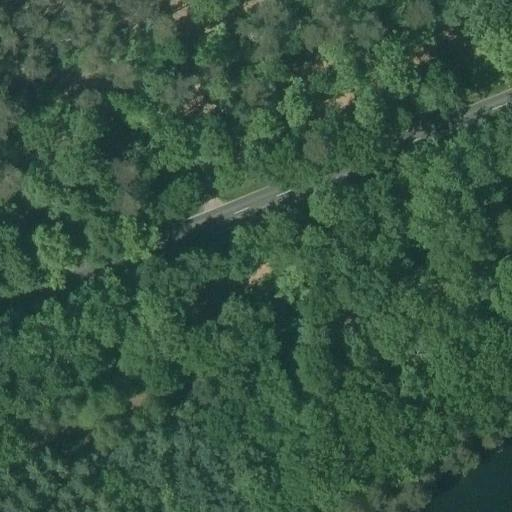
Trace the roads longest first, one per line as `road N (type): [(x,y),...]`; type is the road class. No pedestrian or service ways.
road 1 (secondary): [(0,302),(511,97)]
road 2 (track): [(0,446),(511,247)]
road 3 (track): [(216,216),(177,0)]
